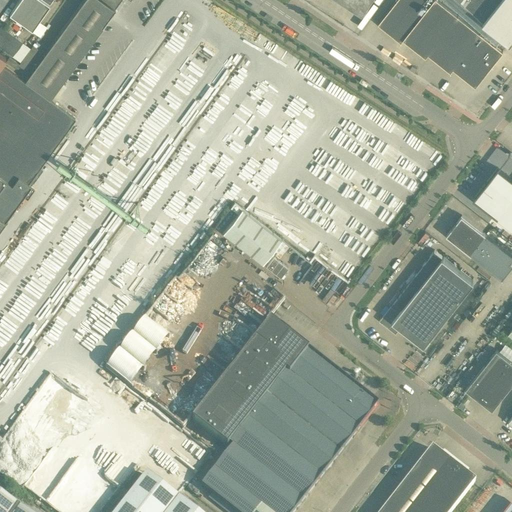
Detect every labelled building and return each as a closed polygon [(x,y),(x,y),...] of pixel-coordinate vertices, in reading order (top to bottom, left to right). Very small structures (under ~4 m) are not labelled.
[(101,0),(83,0),(24,80),(0,62),(0,63),(0,225),(42,168),(40,166),(75,117),(50,99),(115,9),(101,0)] [(18,0),(9,13),(31,29),(52,0),(18,0)] [(371,0),(341,0),(362,14),(371,0)] [(476,86),(503,51),(439,0),(397,0),(378,24),(401,42),(404,39),(426,57),(429,54),(451,71),(453,68),(476,86)] [(511,0),(458,0),(511,42),(511,40),(511,29),(511,28),(511,0)] [(0,26),(0,47),(20,62),(30,48),(0,26)] [(20,64),(19,64),(18,65),(22,67),(23,68),(37,48),(33,45),(20,64)] [(6,61),(15,68),(16,68),(18,65),(19,64),(9,56),(6,61)] [(474,199),(511,228),(511,178),(499,168),(498,168),(474,199)] [(281,240),(241,209),(222,233),(262,264),(281,240)] [(502,278),(511,265),(511,254),(462,215),(447,234),(502,278)] [(424,344),(461,297),(474,281),(434,250),(379,321),(396,334),(401,326),(424,344)] [(280,278),(288,268),(273,257),(266,266),(280,278)] [(177,334),(164,324),(169,317),(161,310),(164,306),(159,302),(134,334),(161,354),(177,334)] [(15,320),(13,320),(14,311),(0,309),(0,322),(6,323),(5,329),(14,331),(15,320)] [(284,371),(289,375),(307,351),(289,337),(289,336),(281,330),(269,321),(191,421),(225,447),(284,371)] [(118,348),(107,371),(139,386),(150,364),(118,348)] [(511,361),(497,349),(466,389),(492,410),(511,384),(511,361)] [(374,403),(307,351),(289,375),(201,487),(233,511),(295,511),(375,411),(373,409),(372,405),(374,403)] [(0,434),(0,469),(53,507),(53,495),(75,463),(81,463),(83,460),(97,459),(91,455),(97,455),(101,449),(101,443),(94,443),(94,440),(82,432),(82,430),(73,424),(72,402),(75,402),(78,398),(73,395),(83,394),(76,389),(76,386),(53,371),(5,438),(0,434)] [(381,511),(451,511),(475,482),(432,448),(381,511)] [(192,511),(146,475),(116,511),(192,511)] [(0,511),(23,511),(0,495),(0,511)]
